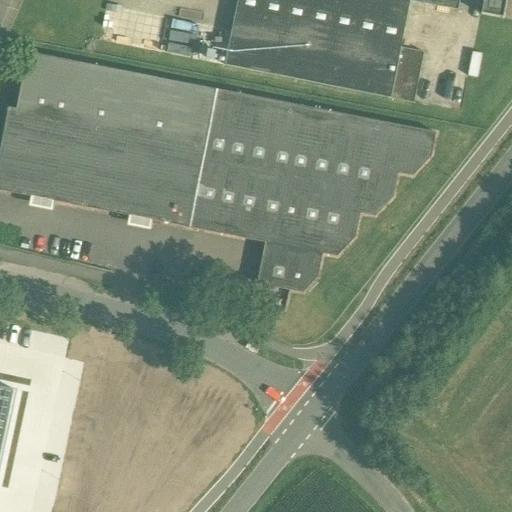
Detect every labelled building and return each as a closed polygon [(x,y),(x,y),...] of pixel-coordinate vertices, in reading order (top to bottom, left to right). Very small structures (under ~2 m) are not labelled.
[(411,1),(407,0),(238,0),(226,66),(415,103),(425,52),(402,48),(411,1)] [(460,0),(407,0),(411,1),(459,10),(460,0)] [(508,0),(484,0),(482,14),(505,19),(508,0)] [(437,134),(29,53),(18,110),(208,147),(192,228),(266,243),(258,284),(304,293),(318,278),(323,254),(338,257),(356,238),(361,214),(376,217),(394,197),(399,174),(414,177),(432,157),(437,134)] [(473,57),(461,55),(457,77),(468,79),(473,57)] [(18,110),(10,108),(0,157),(0,190),(192,228),(208,147),(18,110)] [(0,464),(16,391),(0,387),(0,464)]
